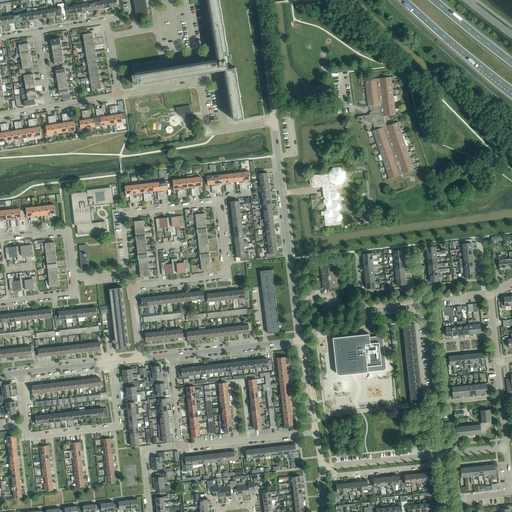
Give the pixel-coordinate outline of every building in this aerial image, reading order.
[(77,13),(84,12),(82,4),(82,2),(82,0),(78,1),(78,0),(75,1),(76,5),(77,13)] [(97,9),(95,0),(89,0),(89,3),(90,10),(97,9)] [(104,8),(103,1),(99,1),(98,0),(95,0),(97,9),(104,8)] [(104,8),(111,7),(109,0),(105,0),(106,0),(105,0),(102,0),(103,1),(104,8)] [(133,0),(136,17),(149,15),(146,0),(133,0)] [(208,0),(217,56),(215,57),(216,60),(137,73),(137,74),(133,75),(135,84),(219,71),(219,72),(221,74),(225,73),(232,116),(233,116),(234,120),(244,118),(236,68),(233,68),(231,54),(228,54),(219,0),(208,0)] [(90,10),(89,3),(85,3),(85,2),(82,2),(82,4),(84,12),(90,10)] [(70,14),(77,13),(76,5),(70,6),(70,3),(65,4),(66,6),(67,14),(70,13),(70,14)] [(62,14),(66,13),(65,9),(64,4),(58,5),(58,8),(54,8),(55,16),(62,15),(62,14)] [(49,17),(47,9),(47,5),(44,6),(44,7),(40,8),(41,10),(41,11),(42,18),(49,17)] [(34,12),(33,8),(30,9),(31,12),(27,13),(28,20),(35,19),(34,12)] [(55,16),(54,8),(47,9),(49,17),(55,16)] [(15,23),(22,22),(20,14),(21,14),(20,10),(13,11),(14,15),(15,23)] [(41,11),(34,12),(35,19),(42,18),(41,11)] [(28,20),(27,13),(21,14),(20,14),(22,22),(28,20)] [(15,23),(14,15),(7,16),(8,24),(15,23)] [(8,24),(7,16),(0,17),(1,25),(8,24)] [(93,39),(92,33),(88,33),(87,28),(79,30),(80,35),(83,34),(84,41),(93,39)] [(64,40),(63,37),(62,32),(50,34),(51,39),(52,46),(61,44),(61,41),(64,40)] [(19,47),(20,51),(29,49),(28,43),(24,44),(23,40),(15,41),(16,48),(19,47)] [(62,50),(62,47),(68,46),(67,43),(61,44),(52,46),(53,52),(62,50)] [(95,51),(94,45),(85,47),(86,53),(81,54),(95,51)] [(96,57),(95,51),(81,54),(81,56),(86,55),(87,59),(82,60),(96,57)] [(64,63),(63,56),(54,58),(55,64),(62,63),(62,66),(68,65),(68,62),(64,63)] [(97,64),(96,57),(82,60),(82,62),(87,62),(88,65),(83,66),(97,64)] [(32,68),(31,62),(22,63),(19,64),(19,66),(22,66),(23,69),(19,70),(20,73),(26,72),(25,69),(32,68)] [(66,75),(70,75),(69,71),(68,65),(62,66),(63,69),(56,70),(57,76),(66,75)] [(26,75),(26,72),(20,73),(20,76),(24,75),(25,82),(34,80),(33,74),(26,75)] [(71,74),(70,75),(66,75),(57,76),(58,83),(67,81),(67,77),(72,77),(71,74)] [(414,170),(397,122),(386,126),(384,120),(384,116),(395,114),(391,77),(365,80),(368,105),(371,111),(373,111),(373,114),(364,116),(364,117),(365,118),(366,120),(366,121),(368,122),(369,123),(370,123),(371,124),(373,124),(375,130),(372,130),(390,178),(414,170)] [(68,84),(71,83),(71,81),(67,81),(58,83),(59,89),(68,87),(68,84)] [(70,98),(69,90),(73,89),(73,86),(68,87),(59,89),(60,95),(61,95),(62,99),(70,98)] [(37,99),(36,92),(27,94),(22,95),(22,98),(27,97),(28,100),(23,101),(24,106),(31,105),(31,100),(37,99)] [(125,113),(121,114),(118,114),(117,105),(113,106),(116,124),(123,122),(122,119),(126,119),(125,113)] [(192,117),(191,105),(179,107),(181,111),(183,114),(186,116),(189,117),(192,117)] [(116,124),(113,106),(109,107),(111,115),(108,116),(109,125),(116,124)] [(102,126),(99,108),(96,109),(97,118),(94,118),(95,127),(102,126)] [(109,125),(108,116),(104,116),(103,108),(99,108),(102,126),(109,125)] [(95,127),(94,118),(90,119),(89,110),(85,111),(88,128),(95,127)] [(88,128),(85,111),(82,111),(83,120),(80,120),(81,129),(88,128)] [(69,113),(65,114),(68,131),(75,130),(74,121),(70,122),(69,113)] [(62,135),(65,135),(65,132),(68,131),(65,114),(62,114),(63,123),(60,124),(61,132),(62,135)] [(61,132),(60,124),(57,124),(55,115),(51,116),(54,134),(61,132)] [(54,134),(51,116),(48,117),(49,125),(46,126),(47,135),(54,134)] [(34,137),(32,119),(28,120),(29,129),(26,129),(28,138),(34,137)] [(35,119),(32,119),(34,137),(41,136),(40,127),(37,127),(35,119)] [(21,139),(18,121),(14,122),(16,131),(12,131),(14,140),(21,139)] [(28,138),(26,129),(23,130),(21,121),(18,121),(21,139),(28,138)] [(14,140),(12,131),(9,132),(7,123),(4,124),(7,141),(14,140)] [(339,194),(337,192),(336,189),(342,188),(342,184),(346,179),(345,172),(340,168),(333,169),(329,174),(310,176),(309,176),(310,184),(310,185),(311,185),(311,186),(312,187),(313,187),(314,188),(315,188),(316,188),(316,187),(324,186),(325,191),(323,193),(324,197),(326,199),(324,201),(324,204),(327,206),(327,209),(325,212),(321,212),(322,215),(324,215),(325,226),(341,224),(340,221),(342,219),(342,215),(339,213),(339,210),(341,208),(341,205),(338,203),(338,200),(340,197),(339,194)] [(268,179),(268,172),(264,173),(264,169),(257,170),(257,173),(259,173),(260,180),(268,179)] [(249,171),(242,172),(244,190),(247,189),(246,180),(250,180),(249,171)] [(244,190),(242,172),(235,173),(236,182),(239,181),(240,190),(244,190)] [(230,191),(228,173),(221,174),(222,183),(225,183),(226,192),(230,191)] [(232,182),(236,182),(235,173),(228,173),(230,191),(233,191),(232,182)] [(219,184),(222,183),(221,174),(214,175),(216,193),(220,192),(219,184)] [(216,193),(214,175),(207,176),(208,185),(211,184),(212,193),(216,193)] [(196,195),(194,177),(187,178),(188,187),(191,187),(192,196),(196,195)] [(198,186),(202,185),(201,177),(194,177),(196,195),(199,195),(198,186)] [(185,188),(188,187),(187,178),(180,179),(182,197),(186,196),(185,188)] [(182,197),(180,179),(173,180),(174,189),(177,188),(178,197),(182,197)] [(162,199),(160,181),(153,182),(154,191),(157,191),(158,200),(162,199)] [(164,190),(168,189),(167,181),(160,181),(162,199),(165,199),(164,190)] [(151,191),(154,191),(153,182),(146,183),(148,201),(152,200),(151,191)] [(148,201),(146,183),(139,184),(140,193),(143,192),(144,201),(148,201)] [(137,193),(140,193),(139,184),(132,185),(134,202),(138,202),(137,193)] [(134,202),(132,185),(125,186),(126,194),(130,194),(131,203),(134,202)] [(87,191),(71,193),(75,226),(77,225),(78,235),(104,232),(104,231),(107,231),(106,224),(106,227),(103,227),(103,222),(92,223),(90,205),(106,204),(106,201),(111,200),(110,199),(111,199),(110,191),(109,191),(109,188),(103,188),(86,190),(87,191)] [(49,223),(47,205),(40,206),(41,215),(45,215),(45,223),(49,223)] [(52,214),(55,214),(54,205),(47,205),(49,223),(53,223),(52,214)] [(38,216),(41,215),(40,206),(33,207),(35,225),(39,224),(38,216)] [(35,225),(33,207),(26,208),(27,217),(31,216),(32,225),(35,225)] [(21,219),(24,218),(23,210),(20,211),(20,208),(13,209),(15,227),(19,226),(18,218),(21,218),(21,219)] [(15,227),(13,209),(6,210),(7,219),(11,219),(11,227),(15,227)] [(195,214),(192,215),(193,221),(196,220),(206,219),(205,213),(204,213),(202,213),(202,210),(195,211),(196,214),(195,214)] [(184,228),(182,216),(176,216),(177,226),(180,226),(180,228),(184,228)] [(171,232),(169,217),(162,218),(164,228),(168,227),(168,232),(171,232)] [(33,257),(32,245),(25,245),(26,255),(29,255),(30,257),(33,257)] [(20,260),(19,246),(12,247),(13,257),(17,256),(18,261),(20,260)] [(277,253),(277,246),(266,247),(265,248),(265,251),(269,251),(269,253),(266,254),(267,257),(275,256),(275,253),(277,253)] [(245,250),(236,251),(237,257),(240,257),(240,261),(249,259),(249,253),(245,253),(245,250)] [(88,254),(87,254),(84,254),(84,252),(80,253),(80,255),(81,269),(89,268),(88,254)] [(507,269),(506,259),(502,259),(502,257),(498,257),(500,269),(507,269)] [(182,273),(181,263),(177,263),(176,259),(174,259),(176,273),(182,273)] [(169,274),(168,264),(165,264),(165,262),(161,262),(162,275),(169,274)] [(336,279),(338,279),(337,270),(335,271),(335,266),(321,268),(323,289),(337,287),(336,279)] [(268,333),(280,332),(272,270),(260,271),(268,333)] [(30,289),(29,279),(25,280),(25,275),(22,275),(24,290),(30,289)] [(17,291),(16,281),(13,281),(13,279),(9,279),(10,291),(17,291)] [(110,288),(116,340),(114,339),(112,341),(114,342),(114,344),(116,344),(117,351),(129,349),(127,328),(122,287),(110,288)] [(511,305),(510,296),(504,297),(504,300),(501,301),(502,309),(505,308),(505,306),(511,305),(511,308),(511,305)] [(457,326),(454,326),(453,318),(453,311),(450,311),(450,312),(451,326),(452,336),(458,335),(457,326)] [(410,401),(423,399),(415,323),(402,325),(410,401)] [(379,336),(376,336),(370,337),(369,334),(333,338),(336,372),(337,373),(337,374),(338,374),(338,375),(339,375),(340,375),(357,373),(367,372),(383,370),(384,370),(385,370),(385,369),(386,368),(386,367),(383,339),(383,338),(382,337),(381,336),(380,336),(379,336)] [(484,362),(483,353),(477,353),(478,362),(482,362),(482,367),(486,366),(486,361),(484,362)] [(153,372),(161,371),(161,365),(152,366),(152,370),(146,371),(146,368),(143,368),(143,374),(147,373),(150,373),(153,373),(153,372)] [(189,376),(188,368),(181,368),(182,371),(178,371),(179,380),(185,379),(185,376),(189,376)] [(150,376),(150,382),(156,381),(156,378),(162,377),(161,371),(153,372),(153,373),(150,373),(150,376)] [(138,374),(132,375),(123,376),(124,382),(132,381),(132,384),(139,383),(138,380),(133,381),(133,377),(138,377),(138,374)] [(11,390),(11,384),(3,384),(3,381),(0,381),(0,385),(2,385),(2,388),(0,388),(0,391),(3,391),(11,390)] [(157,384),(156,381),(150,382),(151,385),(156,384),(156,387),(151,388),(151,390),(157,390),(165,389),(165,383),(157,384)] [(139,388),(139,383),(132,384),(133,387),(127,387),(128,393),(136,392),(136,389),(139,388)] [(157,393),(152,394),(152,397),(152,400),(155,399),(158,399),(165,398),(165,395),(166,395),(165,389),(157,390),(157,393)] [(12,396),(11,390),(3,391),(3,394),(0,394),(0,396),(0,400),(6,399),(6,396),(12,396)] [(137,398),(137,395),(142,394),(142,392),(136,392),(128,393),(128,399),(129,399),(130,402),(135,402),(135,399),(137,398)] [(7,402),(6,399),(0,400),(1,403),(6,402),(6,406),(1,406),(1,409),(3,409),(7,408),(16,407),(15,401),(7,402)] [(366,400),(334,402),(334,408),(363,406),(362,404),(366,404),(366,400)] [(103,408),(97,409),(98,417),(104,416),(104,417),(108,417),(107,408),(103,409),(103,408)] [(490,421),(491,421),(490,409),(480,410),(482,422),(480,424),(456,427),(457,436),(465,435),(465,438),(474,437),(474,434),(481,434),(481,433),(485,433),(491,425),(490,421)] [(43,423),(42,415),(37,416),(36,410),(33,411),(34,416),(35,416),(36,424),(43,423)] [(102,439),(103,447),(111,446),(111,438),(102,439)] [(71,443),(72,450),(80,449),(79,442),(71,443)] [(40,446),(40,454),(49,453),(48,445),(40,446)] [(112,453),(111,446),(103,447),(104,454),(112,453)] [(81,457),(80,449),(72,450),(73,458),(81,457)] [(165,459),(164,452),(158,453),(159,457),(151,457),(152,464),(162,462),(162,459),(165,459)] [(50,460),(49,453),(40,454),(41,461),(50,460)] [(113,460),(112,453),(104,454),(105,461),(113,460)] [(187,471),(187,470),(193,470),(192,465),(191,456),(185,457),(185,459),(181,459),(183,471),(187,471)] [(82,464),(81,457),(73,458),(74,465),(82,464)] [(51,468),(50,460),(41,461),(42,469),(51,468)] [(114,468),(113,460),(105,461),(106,469),(114,468)] [(165,466),(162,466),(162,462),(152,464),(152,470),(164,468),(164,472),(168,472),(171,471),(171,468),(166,468),(165,466)] [(83,471),(82,464),(74,465),(74,472),(83,471)] [(469,492),(468,481),(467,476),(466,467),(460,468),(461,477),(465,477),(466,487),(462,487),(463,493),(469,492)] [(51,475),(51,468),(42,469),(43,476),(51,475)] [(115,475),(114,468),(106,469),(106,476),(115,475)] [(84,479),(83,471),(74,472),(75,480),(84,479)] [(153,477),(154,483),(164,482),(168,482),(167,476),(168,476),(168,472),(164,472),(155,473),(156,477),(153,477)] [(257,474),(253,475),(250,475),(251,481),(248,482),(249,492),(255,491),(254,481),(258,481),(257,479),(262,479),(257,479),(257,474)] [(407,487),(411,487),(410,483),(411,483),(411,474),(404,475),(405,479),(402,480),(403,488),(407,487)] [(52,482),(51,475),(43,476),(44,483),(52,482)] [(116,483),(115,475),(106,476),(107,484),(116,483)] [(403,488),(402,480),(399,480),(399,475),(392,476),(393,485),(392,485),(393,489),(394,490),(396,490),(396,484),(398,484),(399,488),(403,488)] [(381,486),(380,477),(373,478),(374,484),(371,485),(372,493),(375,492),(376,492),(375,486),(379,486),(381,486)] [(85,486),(84,479),(75,480),(76,487),(85,486)] [(230,488),(233,487),(232,480),(229,481),(230,484),(227,484),(227,486),(224,487),(225,497),(231,496),(230,488)] [(243,495),(242,484),(239,485),(239,483),(236,483),(235,480),(232,480),(233,487),(236,487),(237,495),(243,495)] [(219,495),(218,485),(215,486),(214,483),(213,484),(213,481),(207,481),(207,488),(212,488),(213,496),(219,495)] [(372,493),(371,485),(368,485),(368,481),(361,481),(362,490),(361,490),(362,494),(364,494),(363,490),(367,489),(368,493),(372,493)] [(53,490),(52,482),(44,483),(45,491),(53,490)] [(169,485),(165,486),(164,482),(154,483),(155,490),(159,489),(160,493),(170,492),(169,485)] [(340,492),(342,492),(343,492),(342,483),(336,484),(336,487),(334,487),(335,497),(339,496),(338,494),(340,494),(340,492)] [(200,506),(208,505),(207,499),(200,500),(199,499),(198,494),(195,495),(195,500),(195,502),(196,506),(200,505),(200,506)] [(156,498),(156,504),(164,503),(164,502),(164,498),(168,498),(168,496),(163,496),(163,497),(156,498)] [(137,499),(131,500),(132,508),(133,508),(137,507),(137,511),(140,511),(139,507),(138,507),(137,499)] [(407,511),(414,511),(414,504),(413,502),(407,502),(407,499),(404,499),(404,501),(405,509),(408,509),(407,511)] [(132,508),(131,500),(125,501),(126,509),(127,508),(131,508),(131,511),(132,511),(133,511),(133,508),(132,508)] [(126,509),(125,501),(119,501),(120,509),(125,509),(125,511),(127,511),(127,508),(126,509)] [(402,511),(402,510),(405,509),(404,501),(401,502),(397,502),(397,506),(395,506),(395,511),(402,511)] [(168,502),(164,502),(164,503),(156,504),(157,510),(165,509),(165,508),(165,504),(169,504),(168,502)] [(108,511),(107,503),(101,503),(102,511),(107,511),(106,511),(109,511),(108,511)]
